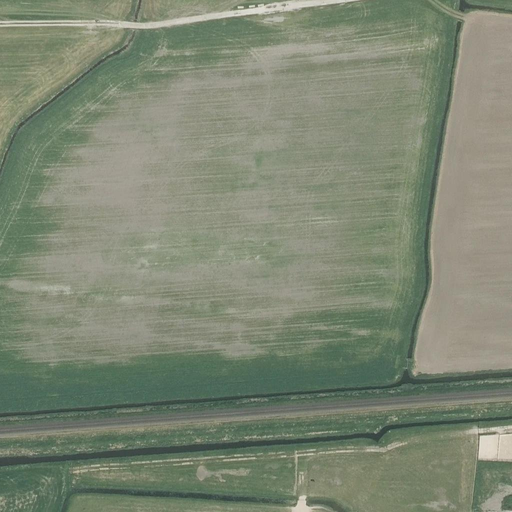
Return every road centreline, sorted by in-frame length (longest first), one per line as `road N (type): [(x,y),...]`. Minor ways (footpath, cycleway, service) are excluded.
road 1 (track): [(511,428),(381,450),(0,480)]
road 2 (track): [(344,0),(151,25),(0,24)]
